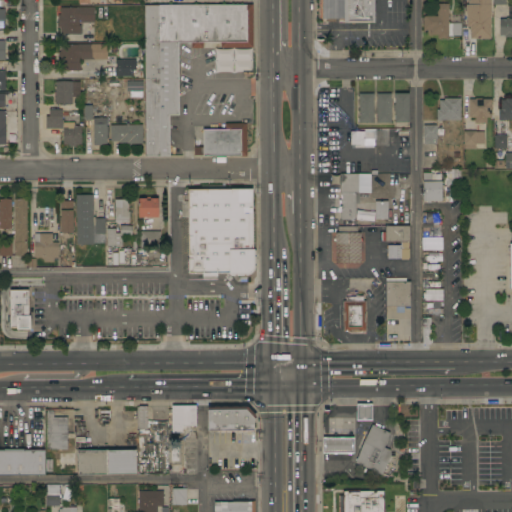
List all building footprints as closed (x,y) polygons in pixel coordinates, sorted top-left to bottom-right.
[(373,0),(373,22),(343,23),(343,18),(319,19),(318,0),(373,0)] [(490,0),(491,17),(489,17),(490,39),(469,39),(469,33),(469,27),(466,27),(466,17),(465,17),(465,5),(467,4),(467,1),(468,1),(468,0),(490,0)] [(144,78),(143,5),(252,4),(252,48),(220,48),(220,42),(202,42),(202,48),(191,48),(191,42),(176,42),(177,114),(167,114),(168,155),(144,155),(144,91),(144,81),(144,78)] [(447,23),(460,23),(460,36),(447,36),(447,38),(437,38),(437,35),(430,35),(430,28),(422,28),(422,17),(423,17),(423,16),(436,16),(436,4),(447,4),(447,23)] [(511,37),(504,37),(504,35),(499,36),(499,19),(507,19),(507,6),(511,5),(511,37)] [(77,8),(77,7),(94,7),(94,22),(80,22),(80,19),(78,19),(78,25),(79,25),(79,34),(59,34),(59,27),(57,27),(57,15),(59,15),(59,8),(77,8)] [(80,59),(80,57),(78,57),(78,62),(79,62),(79,71),(72,71),(72,74),(64,74),(64,71),(58,71),(58,54),(60,54),(60,45),(76,45),(76,44),(106,44),(106,59),(80,59)] [(213,50),(214,72),(251,71),(250,48),(213,50)] [(133,76),(134,58),(114,58),(114,76),(133,76)] [(140,91),(140,97),(129,97),(129,92),(126,92),(126,81),(144,81),(144,91),(140,91)] [(79,82),(79,97),(71,97),(71,104),(54,104),(54,92),(55,92),(55,82),(79,82)] [(372,123),(358,123),(358,93),(372,93),(372,123)] [(375,93),(390,93),(390,122),(376,123),(375,93)] [(394,111),(392,111),(392,105),(393,105),(393,93),(407,93),(408,123),(394,123),(394,111)] [(436,120),(436,109),(438,109),(438,100),(443,100),(443,98),(459,98),(459,120),(436,120)] [(468,99),(474,99),(474,98),(481,98),(481,99),(490,99),(490,117),(485,117),(485,123),(475,123),(475,117),(468,117),(468,99)] [(511,119),(502,120),(502,121),(499,121),(499,119),(497,119),(497,109),(500,109),(500,100),(505,100),(505,99),(511,98),(511,119)] [(61,129),(45,129),(45,117),(48,117),(48,110),(61,110),(61,129)] [(92,118),(105,118),(105,126),(107,126),(107,135),(105,135),(105,144),(100,144),(100,145),(93,145),(92,118)] [(80,145),(75,145),(75,147),(69,147),(69,145),(62,145),(62,122),(73,122),(73,125),(80,125),(80,145)] [(125,125),(125,123),(128,123),(128,125),(141,125),(142,144),(126,144),(126,143),(118,143),(118,141),(109,141),(109,125),(111,125),(125,125)] [(193,157),(193,147),(202,147),(202,130),(224,130),(224,124),(245,123),(246,156),(193,157)] [(423,144),(423,137),(422,125),(435,125),(436,137),(435,137),(436,144),(423,144)] [(354,148),(354,145),(350,145),(350,132),(363,131),(363,132),(372,132),(372,140),(373,140),(373,145),(372,145),(372,147),(354,148)] [(463,131),(482,131),(482,143),(474,143),(474,148),(463,148),(463,131)] [(505,148),(493,148),(493,135),(505,135),(505,136),(505,148)] [(503,168),(511,167),(511,152),(504,152),(503,168)] [(459,182),(451,182),(451,185),(447,185),(447,184),(444,184),(444,173),(450,173),(450,170),(459,169),(459,182)] [(422,201),(422,172),(430,172),(430,182),(440,181),(441,201),(422,201)] [(339,174),(357,174),(357,176),(368,176),(369,192),(357,192),(357,203),(354,203),(354,219),(340,219),(339,174)] [(187,190),(251,189),(252,249),(253,249),(253,266),(252,269),(250,272),(246,273),(228,274),(228,272),(216,272),(216,276),(202,276),(202,272),(188,272),(187,190)] [(75,196),(92,195),(92,218),(75,218),(75,196)] [(137,217),(138,198),(146,198),(146,200),(149,200),(149,198),(157,198),(157,217),(137,217)] [(0,199),(10,199),(11,229),(0,229),(0,199)] [(13,199),(26,199),(26,256),(13,256),(13,199)] [(114,200),(127,199),(127,211),(128,211),(128,222),(114,222),(114,200)] [(72,232),(60,233),(60,201),(72,201),(72,232)] [(387,201),(386,219),(374,219),(374,201),(387,201)] [(94,218),(104,218),(104,234),(94,234),(94,218)] [(105,229),(114,229),(114,233),(118,233),(119,225),(131,226),(131,236),(121,235),(121,247),(114,247),(114,246),(106,246),(105,229)] [(408,226),(409,242),(407,242),(407,258),(387,258),(386,245),(399,245),(399,242),(384,242),(384,241),(378,241),(378,232),(384,232),(384,226),(408,226)] [(334,233),(337,233),(337,227),(356,227),(356,233),(359,233),(360,264),(334,264),(334,233)] [(159,231),(159,247),(140,247),(140,231),(159,231)] [(33,233),(51,233),(51,242),(57,242),(57,258),(53,258),(53,262),(43,262),(43,257),(33,257),(33,233)] [(440,251),(431,251),(431,249),(421,249),(421,238),(440,238),(440,251)] [(0,242),(10,243),(10,256),(0,256),(0,242)] [(440,262),(421,262),(421,252),(440,252),(440,262)] [(94,267),(94,255),(104,255),(104,268),(94,267)] [(421,287),(421,273),(440,273),(440,287),(421,287)] [(385,278),(405,278),(405,282),(409,282),(409,306),(403,306),(403,313),(395,313),(395,307),(385,307),(385,278)] [(440,308),(427,308),(421,308),(421,288),(438,288),(438,300),(440,300),(440,308)] [(9,290),(27,290),(27,315),(29,315),(29,330),(15,330),(15,327),(9,327),(9,290)] [(342,301),(344,301),(344,297),(355,297),(355,295),(362,295),(362,301),(364,301),(365,331),(342,332),(342,301)] [(138,430),(138,429),(136,429),(132,429),(131,416),(136,416),(136,407),(138,407),(138,406),(146,406),(147,429),(138,430)] [(171,406),(195,406),(195,426),(181,426),(181,432),(171,432),(171,406)] [(356,406),(370,406),(371,418),(356,419),(356,406)] [(207,431),(206,407),(246,407),(255,417),(253,419),(252,430),(207,431)] [(46,411),(52,411),(52,417),(73,417),(73,440),(72,440),(72,453),(75,453),(75,466),(74,466),(74,475),(63,475),(63,470),(58,470),(58,453),(66,453),(66,450),(46,450),(46,411)] [(352,454),(353,422),(322,421),(321,453),(352,454)] [(371,425),(389,433),(383,447),(389,450),(389,456),(381,475),(354,463),(371,425)] [(77,475),(77,450),(107,450),(107,475),(77,475)] [(107,450),(135,450),(135,475),(107,475),(107,450)] [(44,475),(0,475),(0,451),(44,451),(44,454),(44,472),(44,475)] [(45,485),(58,484),(58,506),(45,506),(45,485)] [(185,488),(170,488),(171,505),(185,504),(185,488)] [(162,491),(162,506),(156,506),(156,511),(137,511),(138,491),(162,491)] [(337,511),(337,495),(342,495),(342,491),(383,491),(383,511),(337,511)] [(118,511),(106,511),(106,499),(118,498),(118,511)] [(231,502),(231,501),(254,501),(254,511),(213,511),(213,502),(231,502)]
